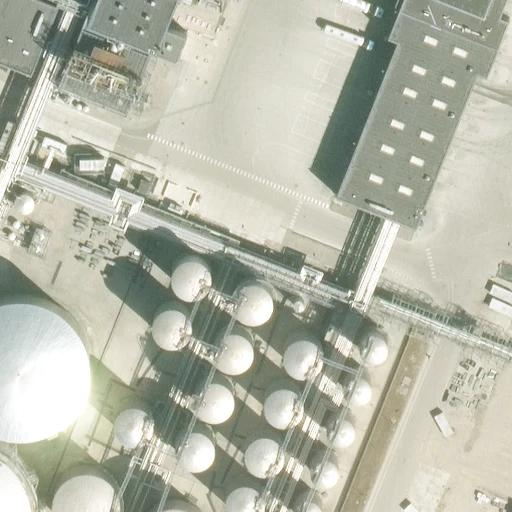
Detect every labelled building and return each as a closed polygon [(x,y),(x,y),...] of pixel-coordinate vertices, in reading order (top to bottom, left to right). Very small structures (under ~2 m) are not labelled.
[(59,5),(45,0),(0,0),(0,62),(31,75),(59,5)] [(89,0),(56,85),(126,113),(152,48),(176,58),(186,32),(162,23),(171,0),(89,0)] [(499,15),(504,0),(395,0),(394,4),(399,6),(498,46),(508,19),(499,15)] [(415,228),(477,73),(486,77),(498,46),(399,6),(387,36),(396,40),(334,196),(394,219),(415,228)] [(22,192),(20,193),(18,195),(16,197),(15,200),(15,203),(17,205),(18,208),(21,209),(23,210),(26,210),(29,209),(31,207),(33,205),(33,202),(33,199),(32,196),(30,194),(28,193),(25,192),(22,192)] [(183,253),(177,255),(172,259),(169,265),(167,271),(168,277),(170,283),(174,288),(179,291),(185,293),(192,293),(198,290),(203,286),(206,281),(208,275),(207,268),(205,262),(201,258),(195,254),(189,253),(183,253)] [(244,276),(238,279),(233,283),(230,288),(228,294),(229,300),(231,306),(235,311),(241,315),(247,316),(253,316),(259,314),(264,310),(267,304),(269,298),(268,292),(266,286),(262,281),(257,278),(251,276),(244,276)] [(0,293),(0,426),(9,429),(30,428),(51,420),(67,406),(79,388),(84,367),(83,346),(75,325),(61,309),(43,297),(22,292),(0,293)] [(164,301),(158,303),(153,307),(150,313),(148,319),(149,325),(151,331),(155,336),(161,339),(167,341),(173,341),(179,338),(184,334),(187,329),(189,323),(188,316),(186,310),(182,306),(177,302),(171,301),(164,301)] [(226,325),(220,327),(215,331),(212,336),(210,343),(210,349),(213,355),(217,360),(222,363),(228,365),(235,364),(241,362),(245,358),(249,353),(250,346),(250,340),(248,334),(244,329),(238,326),(232,324),(226,325)] [(293,331),(287,333),(283,337),(279,342),(278,349),(278,355),(280,361),(284,366),(290,369),(296,371),(302,370),(308,368),(313,364),(316,359),(318,352),(318,346),(315,340),(311,335),(306,332),(300,330),(293,331)] [(347,344),(351,355),(355,359),(365,360),(373,355),(377,345),(374,336),(367,332),(357,331),(351,334),(347,344)] [(333,384),(337,395),(341,398),(351,399),(359,395),(363,384),(360,376),(353,371),(343,371),(338,374),(333,384)] [(205,373),(199,376),(194,380),(191,385),(189,391),(190,398),(192,403),(196,408),(201,412),(207,413),(214,413),(220,411),(225,407),(228,401),(230,395),(229,389),(227,383),(223,378),(217,375),(211,373),(205,373)] [(274,380),(269,382),(264,387),(260,392),(259,398),(259,404),(261,410),(265,415),(271,419),(277,420),(283,420),(289,417),(294,413),(297,408),(299,402),(299,396),(296,390),(292,385),(287,381),(281,380),(274,380)] [(123,399),(117,401),(112,405),(109,411),(107,417),(108,423),(110,429),(114,434),(120,437),(126,439),(132,439),(138,436),(143,432),(146,427),(148,421),(148,414),(145,409),(141,404),(136,400),(130,399),(123,399)] [(511,495),(511,405),(484,486),(511,495)] [(314,425),(318,435),(322,439),(332,440),(340,435),(344,425),(341,417),(334,412),(324,411),(319,415),(314,425)] [(186,423),(180,425),(175,429),(171,435),(170,441),(170,447),(172,453),(177,458),(182,461),(188,463),(194,462),(200,460),(205,456),(209,451),(210,445),(210,438),(207,432),(203,428),(198,424),(192,423),(186,423)] [(255,429),(249,432),(244,436),(241,441),(239,447),(240,453),(242,459),(246,464),(251,468),(258,469),(264,469),(270,466),(275,462),(278,457),(280,451),(279,445),(277,439),(273,434),(268,430),(261,429),(255,429)] [(0,511),(27,511),(26,491),(18,471),(5,454),(0,451),(0,511)] [(299,466),(303,477),(307,481),(318,482),(325,477),(329,467),(326,458),(320,454),(310,453),(304,456),(299,466)] [(42,511),(110,511),(111,507),(108,491),(99,478),(84,471),(67,471),(52,480),(45,489),(42,500),(42,511)] [(236,478),(230,480),(225,484),(222,489),(220,496),(220,502),(223,508),(226,511),(254,511),(255,511),(259,506),(260,500),(260,493),(258,487),(254,482),(248,479),(242,477),(236,478)] [(282,508),(283,511),(310,511),(311,508),(309,500),(302,495),(292,495),(286,498),(282,508)]
